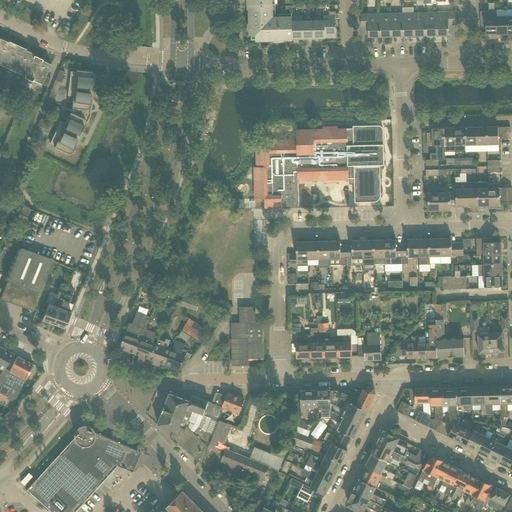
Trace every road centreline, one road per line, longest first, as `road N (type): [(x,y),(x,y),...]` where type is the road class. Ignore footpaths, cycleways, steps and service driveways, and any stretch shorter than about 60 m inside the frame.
road 1 (tertiary): [(92,351),(162,185),(190,64)]
road 2 (tertiary): [(174,63),(146,180),(81,347)]
road 3 (residential): [(281,378),(280,234),(404,226)]
road 4 (residential): [(0,16),(91,57),(174,63)]
road 5 (tertiary): [(225,511),(97,382)]
road 6 (residential): [(404,226),(401,64)]
road 7 (residential): [(190,64),(349,65)]
road 8 (residential): [(511,480),(378,411)]
road 9 (residential): [(392,373),(511,373)]
